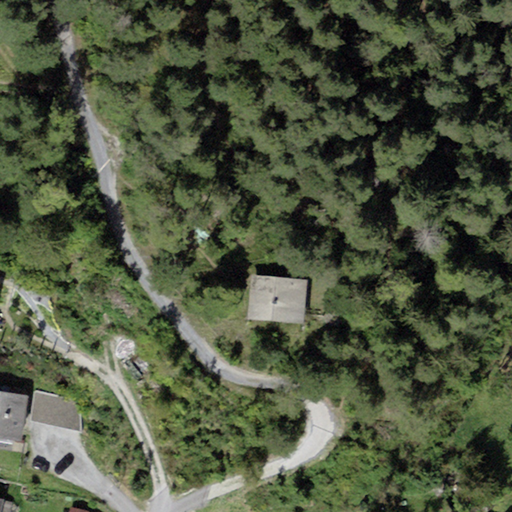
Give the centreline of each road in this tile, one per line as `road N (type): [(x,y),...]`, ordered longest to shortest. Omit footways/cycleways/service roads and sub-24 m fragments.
road 1 (track): [(160,511),(308,450),(319,440),(321,411),(293,387),(220,368),(144,274),(115,216),(56,0)]
road 2 (residential): [(109,341),(157,469),(158,511)]
